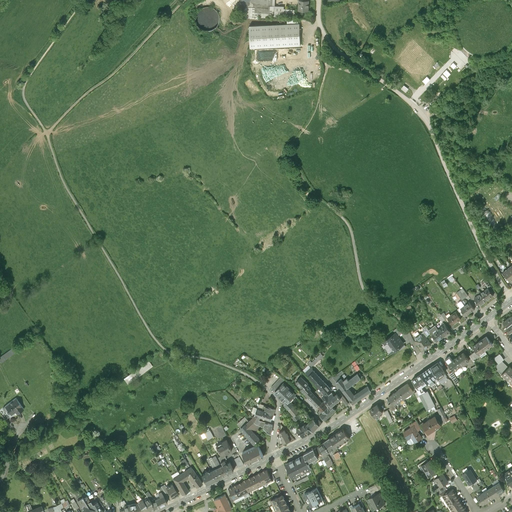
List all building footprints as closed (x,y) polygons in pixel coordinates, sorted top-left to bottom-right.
[(243,0),(241,3),(248,9),(248,17),(271,18),(271,14),(286,14),(286,5),(277,5),(277,0),(243,0)] [(303,0),(302,9),(311,10),(311,0),(303,0)] [(299,24),(249,25),(250,48),(300,46),(299,24)] [(266,76),(266,81),(277,82),(277,74),(292,74),(292,64),(267,63),(267,76),(266,76)] [(492,227),(498,224),(490,208),(484,210),(492,227)] [(510,281),(511,279),(511,274),(507,268),(503,272),(510,281)] [(488,287),(481,292),(486,300),(493,295),(488,287)] [(462,299),(468,295),(463,288),(456,292),(455,295),(457,298),(460,297),(462,299)] [(479,305),(486,300),(481,292),(479,290),(475,293),(477,295),(474,297),(479,305)] [(457,303),(460,307),(464,313),(466,315),(474,308),(469,301),(466,303),(463,300),(462,301),(461,300),(460,300),(458,302),(457,303)] [(461,318),(456,311),(448,317),(447,317),(450,321),(452,324),(461,318)] [(503,321),(507,326),(511,322),(511,315),(511,314),(503,321)] [(441,327),(438,329),(443,336),(450,331),(445,323),(440,326),(441,327)] [(437,341),(443,336),(438,329),(435,324),(429,329),(431,332),(437,341)] [(422,327),(424,330),(428,335),(431,332),(429,329),(425,325),(422,327)] [(398,335),(402,332),(398,326),(393,330),(395,332),(398,335)] [(384,341),(387,347),(399,338),(398,335),(395,332),(384,341)] [(415,338),(416,339),(415,340),(422,350),(431,344),(425,337),(424,336),(423,336),(421,334),(420,333),(416,336),(415,338)] [(486,335),(478,341),(484,349),(492,343),(486,335)] [(404,343),(399,338),(387,347),(391,352),(398,347),(404,343)] [(486,352),(484,349),(478,341),(473,345),(476,349),(480,355),(481,356),(482,356),(486,352)] [(0,358),(2,361),(18,350),(15,346),(0,355),(0,358)] [(473,360),(480,355),(476,349),(469,354),(473,360)] [(308,362),(312,366),(324,355),(321,352),(312,361),(310,360),(308,362)] [(463,352),(455,358),(460,365),(461,366),(465,364),(464,363),(469,360),(463,352)] [(494,357),(498,363),(502,360),(503,359),(499,353),(494,357)] [(453,370),(460,365),(455,358),(455,357),(452,360),(449,356),(445,359),(448,363),(450,365),(449,366),(451,369),(452,368),(453,370)] [(152,365),(148,360),(123,377),(127,383),(152,365)] [(352,363),(358,370),(360,368),(355,360),(352,363)] [(494,366),(501,373),(502,372),(508,366),(502,360),(498,363),(494,366)] [(438,361),(431,366),(436,376),(440,383),(447,378),(445,376),(447,375),(444,372),(445,371),(443,368),(438,361)] [(473,373),(479,371),(475,365),(470,368),(473,373)] [(502,372),(507,377),(511,372),(511,367),(509,365),(508,366),(502,372)] [(305,371),(308,375),(314,370),(311,366),(305,371)] [(433,378),(436,376),(431,366),(421,373),(429,385),(434,381),(433,378)] [(318,390),(326,383),(314,370),(308,375),(320,387),(318,389),(318,390)] [(333,376),(336,380),(341,377),(339,375),(344,372),(342,370),(333,376)] [(453,370),(449,372),(455,383),(459,381),(453,370)] [(347,378),(343,380),(348,386),(361,377),(358,373),(348,380),(347,378)] [(427,386),(429,385),(421,373),(411,380),(417,390),(421,386),(425,383),(427,386)] [(271,387),(276,391),(284,382),(285,380),(281,376),(271,387)] [(313,393),(310,389),(311,388),(307,384),(308,383),(301,376),(296,381),(302,387),(300,388),(301,389),(301,388),(305,393),(306,393),(318,405),(320,407),(319,408),(320,409),(317,411),(320,414),(323,412),(322,411),(328,406),(323,400),(324,400),(320,393),(318,392),(319,391),(317,389),(313,393)] [(443,388),(440,383),(436,376),(433,378),(434,381),(439,390),(443,388)] [(343,390),(348,386),(343,380),(341,377),(336,380),(337,381),(336,381),(343,390)] [(284,400),(286,401),(289,399),(292,402),(298,397),(294,394),(295,393),(284,382),(276,391),(275,391),(278,394),(277,395),(284,401),(284,400)] [(330,387),(326,383),(318,390),(319,391),(321,389),(324,393),(326,391),(327,393),(331,390),(329,388),(330,387)] [(407,383),(398,389),(404,398),(413,391),(407,383)] [(353,393),(348,386),(343,390),(349,398),(352,403),(371,391),(368,385),(357,393),(356,391),(353,393)] [(421,386),(417,390),(417,391),(419,395),(425,392),(421,386)] [(332,392),(328,395),(327,393),(326,391),(324,393),(321,389),(319,391),(326,402),(328,401),(334,396),(332,392)] [(406,401),(404,398),(398,389),(389,396),(394,404),(396,404),(398,402),(398,401),(400,404),(402,404),(406,401)] [(427,392),(425,392),(419,395),(422,400),(427,410),(433,406),(427,392)] [(334,396),(328,401),(332,405),(340,398),(339,396),(337,393),(334,396)] [(341,394),(339,396),(340,398),(346,405),(349,403),(341,394)] [(24,409),(16,397),(5,406),(2,407),(5,411),(7,409),(11,414),(15,412),(16,414),(24,409)] [(284,404),(289,409),(293,404),(294,404),(292,402),(289,399),(286,401),(284,404)] [(328,406),(322,411),(323,412),(320,414),(325,419),(336,409),(332,405),(328,401),(326,402),(328,406)] [(391,411),(396,408),(392,402),(388,405),(391,411)] [(264,404),(262,409),(273,414),(275,408),(264,404)] [(289,409),(294,415),(299,412),(301,411),(293,404),(289,409)] [(380,417),(378,414),(382,411),(377,404),(370,409),(377,419),(380,417)] [(442,406),(438,409),(445,422),(449,420),(442,406)] [(255,413),(255,414),(260,416),(271,420),(273,414),(262,409),(257,408),(255,413)] [(390,423),(393,421),(391,416),(387,409),(384,411),(390,423)] [(259,419),(260,416),(255,414),(252,418),(257,423),(261,426),(263,427),(265,423),(265,422),(262,420),(259,419)] [(427,419),(423,422),(428,430),(429,432),(435,428),(436,429),(439,427),(438,426),(441,425),(438,420),(437,421),(433,414),(426,418),(427,419)] [(238,424),(241,428),(246,423),(249,421),(246,417),(238,424)] [(313,417),(307,424),(313,431),(319,424),(316,421),(319,418),(317,417),(315,419),(313,417)] [(249,421),(246,423),(250,426),(254,431),(261,426),(257,423),(252,418),(249,421)] [(417,431),(421,428),(419,424),(416,420),(410,424),(411,427),(414,425),(417,431)] [(424,432),(428,430),(423,422),(419,424),(421,428),(424,432)] [(250,426),(246,423),(241,428),(254,442),(259,437),(254,431),(250,426)] [(268,424),(265,423),(263,427),(271,434),(272,424),(268,423),(268,424)] [(303,436),(313,431),(307,424),(306,423),(299,426),(298,424),(296,425),(299,431),(299,432),(301,431),(303,436)] [(299,431),(296,425),(290,428),(295,433),(299,431)] [(421,437),(417,431),(414,425),(411,427),(403,432),(408,438),(407,441),(408,443),(411,444),(421,437)] [(330,437),(336,446),(336,447),(350,437),(343,428),(330,437)] [(213,436),(209,429),(200,434),(202,438),(206,436),(207,439),(213,436)] [(281,439),(283,443),(286,441),(287,442),(290,440),(288,436),(289,435),(287,432),(286,432),(285,429),(280,431),(282,435),(280,435),(282,438),(281,439)] [(330,437),(323,442),(329,451),(331,453),(333,451),(332,449),(336,446),(330,437)] [(215,446),(220,455),(221,456),(222,455),(232,450),(226,439),(221,442),(222,443),(215,446)] [(160,448),(156,442),(152,445),(156,451),(160,448)] [(325,453),(329,451),(323,442),(318,445),(323,455),(325,453)] [(243,452),(248,463),(263,455),(258,444),(243,452)] [(303,454),(304,454),(308,462),(313,460),(314,462),(316,461),(315,458),(318,457),(313,448),(303,454)] [(331,462),(325,453),(323,455),(328,466),(332,464),(331,462)] [(311,468),(308,462),(304,454),(296,458),(296,459),(294,460),(286,463),(293,477),(294,476),(297,482),(312,474),(309,468),(311,468)] [(211,457),(212,459),(216,467),(220,465),(219,465),(219,463),(215,456),(211,457)] [(244,464),(239,456),(235,459),(239,467),(244,464)] [(418,464),(419,467),(428,461),(427,459),(418,464)] [(221,462),(222,464),(227,473),(234,470),(229,461),(225,463),(224,460),(221,462)] [(419,467),(426,477),(437,470),(435,465),(433,467),(429,461),(428,461),(419,467)] [(220,465),(216,467),(221,476),(227,473),(222,464),(220,465)] [(173,478),(182,494),(188,491),(182,481),(188,477),(196,487),(202,483),(191,467),(182,472),(181,471),(178,473),(179,474),(173,478)] [(212,469),(210,470),(215,479),(221,476),(216,467),(212,469)] [(267,469),(262,472),(267,482),(272,480),(269,474),(267,469)] [(469,484),(472,482),(476,480),(469,469),(463,473),(469,484)] [(206,484),(215,479),(210,470),(207,472),(207,471),(204,472),(205,473),(201,475),(206,484)] [(262,485),(267,482),(262,472),(257,474),(262,485)] [(258,487),(262,485),(257,474),(252,476),(258,487)] [(443,474),(435,479),(440,486),(444,484),(448,481),(443,474)] [(253,489),(258,487),(252,476),(248,478),(253,489)] [(248,491),(253,489),(248,478),(243,481),(248,491)] [(250,495),(248,491),(243,481),(238,484),(245,498),(250,495)] [(499,482),(494,486),(499,493),(504,490),(499,482)] [(166,487),(170,494),(171,497),(178,493),(172,483),(166,487)] [(474,485),(472,486),(475,491),(480,488),(477,483),(474,485)] [(238,484),(233,486),(240,500),(245,498),(238,484)] [(369,487),(372,493),(379,489),(376,484),(369,487)] [(447,488),(444,484),(440,486),(435,489),(439,494),(444,490),(447,488)] [(158,488),(161,492),(163,494),(164,497),(170,494),(166,487),(165,486),(162,488),(161,486),(158,488)] [(236,502),(240,500),(233,486),(229,488),(232,495),(234,499),(235,500),(236,502)] [(493,497),(499,493),(494,486),(488,489),(493,497)] [(316,502),(323,499),(317,487),(312,490),(312,489),(309,491),(304,493),(310,505),(316,502)] [(103,489),(107,497),(110,502),(114,500),(106,488),(103,489)] [(442,495),(445,500),(455,494),(452,489),(446,492),(442,495)] [(488,489),(483,493),(488,500),(493,497),(488,489)] [(154,509),(158,507),(156,501),(155,501),(147,491),(145,493),(148,497),(152,502),(154,509)] [(167,503),(164,497),(163,494),(161,492),(155,494),(157,497),(155,499),(156,501),(158,507),(167,503)] [(366,499),(372,510),(385,503),(380,492),(366,499)] [(85,496),(83,493),(81,495),(82,497),(86,503),(89,501),(86,496),(85,496)] [(482,504),(488,500),(483,493),(477,496),(482,504)] [(213,511),(217,511),(216,511),(229,511),(230,509),(232,509),(225,494),(213,500),(217,508),(213,508),(213,511)] [(271,499),(273,504),(284,499),(284,498),(285,498),(283,495),(282,495),(282,494),(277,496),(271,499)] [(445,500),(449,505),(459,498),(457,496),(455,494),(445,500)] [(93,511),(94,509),(89,508),(86,503),(82,497),(78,499),(77,500),(81,506),(82,505),(82,506),(81,511),(93,511)] [(141,511),(145,511),(148,511),(146,504),(143,500),(140,497),(136,500),(138,503),(140,506),(141,511)] [(148,497),(143,500),(146,504),(148,511),(154,509),(152,502),(148,497)] [(78,507),(73,498),(70,500),(76,509),(78,507)] [(449,505),(452,510),(461,503),(460,501),(459,498),(449,505)] [(119,511),(129,511),(128,504),(127,505),(124,499),(121,501),(122,506),(123,506),(124,509),(119,510),(119,511)] [(284,500),(284,499),(273,504),(276,509),(286,504),(286,503),(287,502),(286,500),(284,500)] [(62,511),(67,511),(66,508),(68,507),(65,501),(64,501),(61,503),(56,505),(56,506),(57,508),(59,511),(62,511)] [(89,508),(94,509),(101,510),(97,501),(92,503),(90,501),(89,501),(86,503),(89,508)] [(29,503),(24,505),(26,511),(40,511),(43,511),(41,506),(32,509),(29,503)] [(138,503),(128,504),(129,511),(141,511),(140,506),(138,503)] [(353,511),(365,511),(362,506),(361,507),(359,503),(353,506),(352,506),(354,510),(353,510),(353,511)] [(452,510),(453,511),(458,511),(465,508),(463,506),(461,503),(452,510)]
